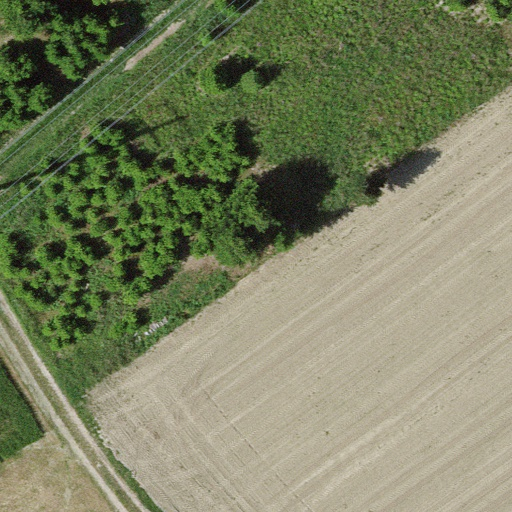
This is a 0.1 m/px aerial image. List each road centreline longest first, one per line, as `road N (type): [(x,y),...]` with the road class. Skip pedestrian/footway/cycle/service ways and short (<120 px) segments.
road 1 (track): [(193,0),(0,161)]
road 2 (track): [(133,511),(45,405),(0,325)]
